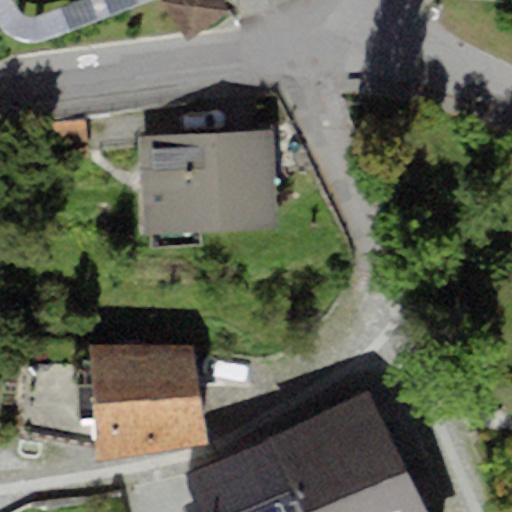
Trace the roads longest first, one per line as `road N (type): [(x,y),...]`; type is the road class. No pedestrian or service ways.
road 1 (residential): [(390,361),(256,430),(0,487)]
road 2 (residential): [(390,361),(382,283),(276,50)]
road 3 (residential): [(0,90),(276,50)]
road 4 (residential): [(276,50),(365,37),(418,49),(511,100)]
road 5 (residential): [(468,511),(390,361)]
